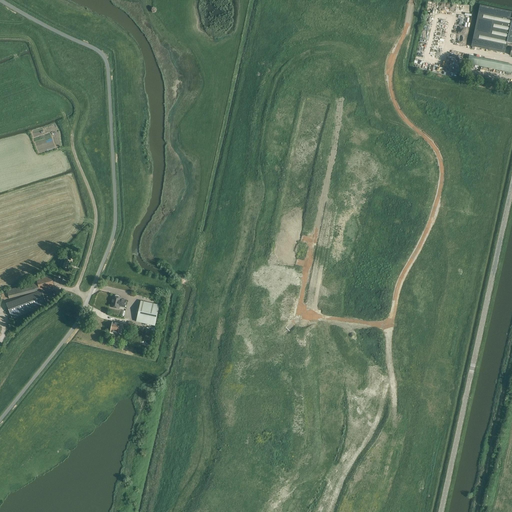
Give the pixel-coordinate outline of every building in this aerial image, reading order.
[(505,53),(507,43),(511,43),(511,11),(480,5),(471,46),(505,53)] [(511,73),(511,69),(511,64),(469,55),(467,64),(504,71),(503,74),(509,75),(509,73),(511,73)] [(72,265),(73,259),(66,257),(63,267),(69,269),(71,265),(72,265)] [(36,291),(54,286),(52,276),(37,280),(37,281),(21,285),(18,285),(19,287),(7,290),(9,298),(36,291)] [(12,319),(22,315),(44,307),(43,305),(55,300),(51,291),(44,294),(42,291),(7,304),(12,319)] [(119,297),(119,296),(116,295),(115,296),(115,297),(113,296),(112,303),(111,303),(111,305),(111,307),(118,309),(119,306),(125,307),(126,301),(122,300),(120,300),(120,298),(121,298),(119,298),(119,297)] [(155,326),(159,305),(141,301),(136,322),(155,326)] [(121,333),(123,324),(113,322),(111,331),(121,333)]
